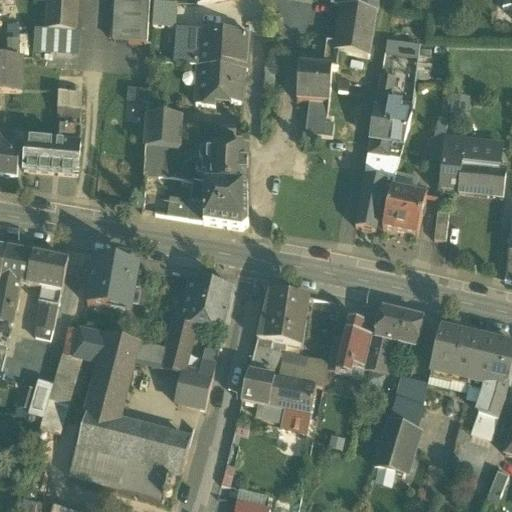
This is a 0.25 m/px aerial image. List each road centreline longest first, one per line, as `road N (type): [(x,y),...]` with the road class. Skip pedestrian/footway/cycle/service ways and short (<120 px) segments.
road 1 (unknown): [(386,0),(344,281)]
road 2 (secondary): [(0,218),(258,263)]
road 3 (secondary): [(258,263),(511,317)]
road 4 (residential): [(190,511),(258,263)]
road 5 (unknown): [(80,232),(99,0)]
